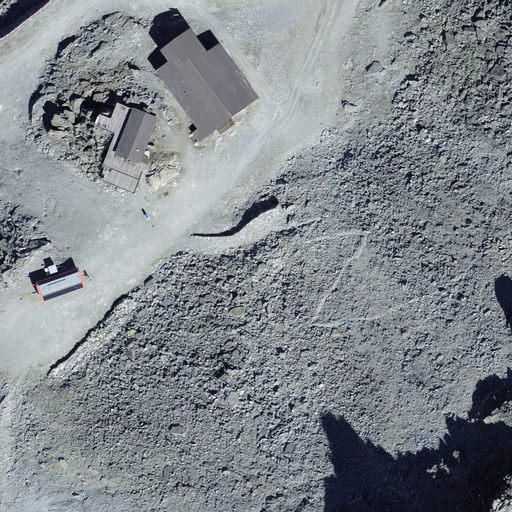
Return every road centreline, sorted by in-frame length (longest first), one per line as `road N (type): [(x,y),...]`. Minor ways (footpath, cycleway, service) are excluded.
road 1 (track): [(324,0),(311,16),(314,94),(158,240)]
road 2 (track): [(158,240),(80,324),(12,369),(0,366)]
road 3 (track): [(311,16),(164,0)]
road 4 (track): [(92,0),(0,77)]
